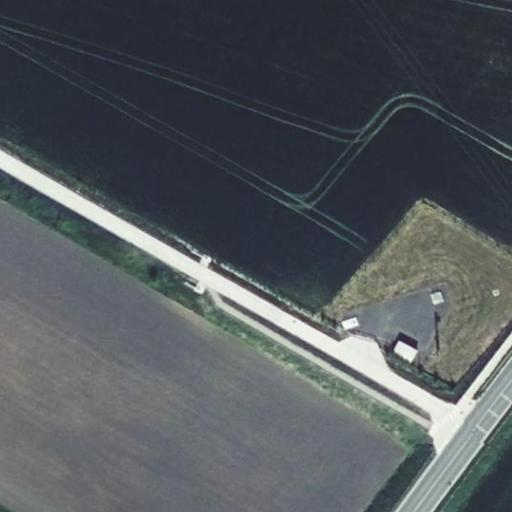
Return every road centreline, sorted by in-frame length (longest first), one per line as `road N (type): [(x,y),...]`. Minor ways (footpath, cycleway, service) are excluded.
road 1 (track): [(457,415),(208,277)]
road 2 (track): [(208,277),(0,157)]
road 3 (tertiary): [(412,511),(511,380)]
